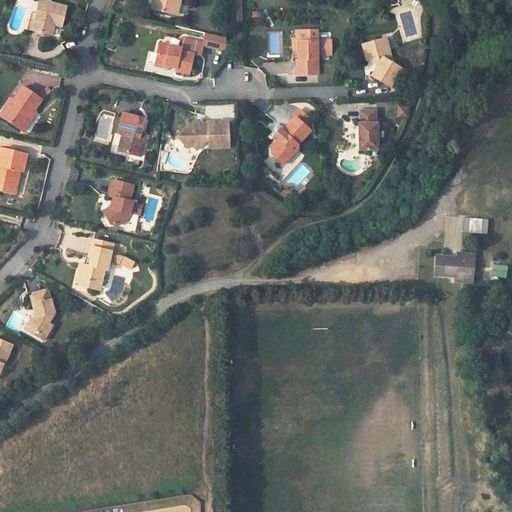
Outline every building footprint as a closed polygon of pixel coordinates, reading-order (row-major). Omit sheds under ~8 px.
[(44,0),(41,0),(38,14),(34,31),(53,37),(58,20),(64,21),(68,6),(44,0)] [(175,15),(179,0),(156,0),(155,10),(175,15)] [(32,13),(28,30),(34,31),(38,14),(32,13)] [(298,50),(299,58),(296,58),(297,74),(320,74),(320,51),(331,51),(330,35),(319,35),(319,31),(298,32),(298,50)] [(190,75),(195,55),(200,56),(203,40),(184,36),(181,48),(160,44),(155,66),(163,68),(168,65),(177,67),(176,72),(190,75)] [(403,70),(395,64),(389,48),(386,47),(382,37),(362,43),(367,58),(370,57),(380,64),(372,76),(391,88),(403,70)] [(23,129),(43,99),(23,86),(14,99),(17,101),(7,118),(23,129)] [(7,118),(17,101),(14,99),(11,97),(1,114),(7,118)] [(409,99),(398,99),(398,110),(409,110),(409,99)] [(360,122),(361,150),(380,149),(379,121),(377,121),(376,109),(361,110),(362,122),(360,122)] [(313,122),(301,110),(297,114),(299,115),(310,126),(313,122)] [(142,139),(147,119),(123,113),(117,134),(124,136),(120,151),(142,157),(146,141),(142,139)] [(298,146),(314,130),(310,126),(299,115),(283,130),(285,132),(279,139),(277,138),(268,147),(277,156),(282,151),(289,158),(297,149),(298,146)] [(194,121),(188,128),(185,126),(176,137),(189,149),(192,145),(198,149),(207,139),(216,139),(216,145),(230,145),(230,120),(204,120),(204,126),(201,130),(198,129),(200,126),(200,125),(194,121)] [(1,148),(0,152),(0,187),(15,192),(19,174),(23,174),(28,155),(1,148)] [(117,198),(114,209),(112,208),(102,213),(110,225),(118,227),(131,219),(136,202),(131,201),(135,185),(114,180),(110,196),(117,198)] [(297,195),(288,187),(283,192),(293,200),(297,195)] [(136,202),(133,212),(140,214),(143,204),(136,202)] [(463,233),(488,233),(488,218),(463,218),(463,233)] [(108,270),(114,243),(92,239),(89,257),(91,257),(88,267),(86,277),(91,278),(91,281),(102,283),(105,270),(108,270)] [(132,270),(136,261),(118,252),(113,261),(132,270)] [(444,257),(442,275),(456,276),(456,280),(465,279),(471,276),(475,268),(475,263),(473,258),(469,254),(459,252),(457,258),(444,257)] [(435,257),(434,275),(442,275),(444,257),(435,257)] [(492,277),(507,277),(508,265),(493,264),(492,277)] [(81,266),(78,280),(90,283),(91,281),(91,278),(86,277),(88,267),(81,266)] [(30,296),(36,321),(32,319),(27,329),(46,339),(53,326),(51,324),(55,315),(48,292),(30,296)] [(0,340),(0,368),(1,365),(4,366),(12,345),(0,340)]
